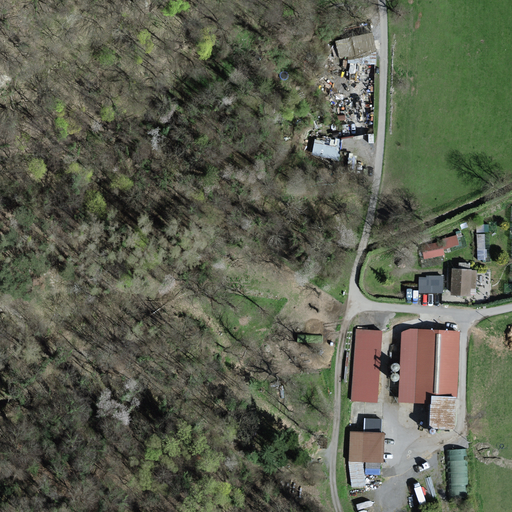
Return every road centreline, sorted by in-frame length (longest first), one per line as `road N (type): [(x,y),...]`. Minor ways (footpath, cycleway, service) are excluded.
road 1 (unclassified): [(351,297),(377,178),(381,0)]
road 2 (track): [(342,511),(332,478),(351,297)]
road 3 (unclassified): [(351,297),(475,313),(511,307)]
